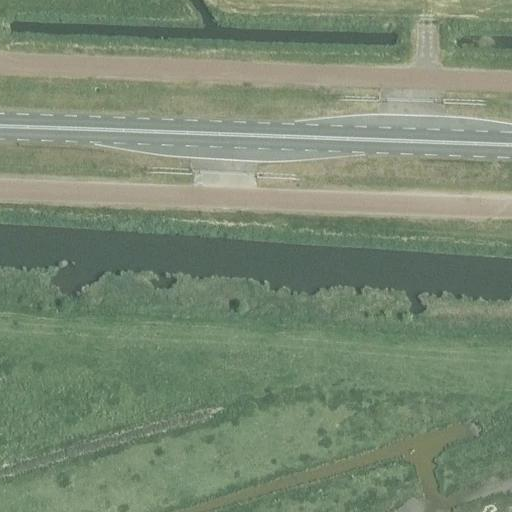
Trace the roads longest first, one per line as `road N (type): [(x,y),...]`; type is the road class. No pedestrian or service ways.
road 1 (unclassified): [(0,65),(511,85)]
road 2 (primary): [(0,128),(511,147)]
road 3 (unclassified): [(0,191),(511,209)]
